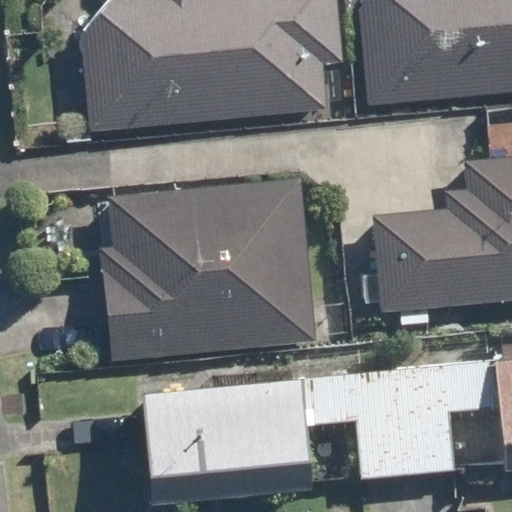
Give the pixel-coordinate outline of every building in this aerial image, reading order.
[(112,0),(85,31),(81,35),(89,121),(66,124),(68,143),(93,141),(92,133),(326,112),(322,68),(343,65),(337,0),(112,0)] [(511,0),(366,0),(357,11),(365,106),(511,93),(511,0)] [(464,192),(442,194),(445,212),(367,219),(377,316),(399,313),(400,327),(425,324),(422,314),(511,304),(511,144),(485,148),(486,161),(461,163),(464,192)] [(107,247),(98,249),(110,364),(316,344),(300,180),(102,199),(107,247)] [(497,475),(511,473),(511,361),(390,372),(400,478),(452,473),(446,413),(491,408),(497,475)] [(390,372),(136,396),(146,507),(310,492),(304,427),(351,422),(357,481),(400,478),(390,372)]
